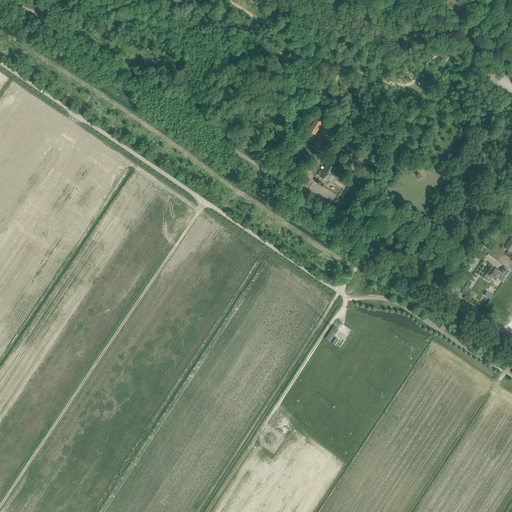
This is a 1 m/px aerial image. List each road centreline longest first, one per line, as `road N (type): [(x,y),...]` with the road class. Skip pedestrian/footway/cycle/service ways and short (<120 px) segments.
road 1 (track): [(346,297),(206,511)]
road 2 (unclassified): [(511,337),(452,297),(511,207)]
